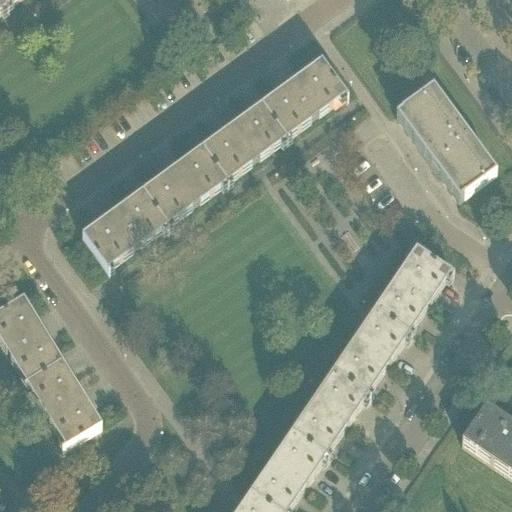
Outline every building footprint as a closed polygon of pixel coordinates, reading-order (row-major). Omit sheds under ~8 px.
[(0,0),(0,8),(8,19),(9,19),(5,14),(23,0),(0,0)] [(8,19),(0,8),(0,16),(4,14),(8,20),(8,19)] [(321,71),(261,115),(288,150),(284,145),(342,102),(346,108),(347,107),(321,71)] [(396,123),(415,149),(418,147),(442,180),(439,182),(458,207),(464,204),(495,181),(433,95),(401,118),(402,119),(396,123)] [(261,115),(202,158),(228,194),(229,194),(225,188),(283,145),(287,151),(288,150),(261,115)] [(202,158),(142,202),(168,238),(169,237),(165,232),(224,189),(228,194),(202,158)] [(168,238),(142,202),(82,246),(108,282),(109,281),(105,276),(164,233),(168,238)] [(417,261),(377,321),(411,345),(411,344),(406,340),(446,281),(452,285),(452,284),(416,259),(415,260),(417,261)] [(22,394),(23,395),(61,372),(22,309),(0,322),(0,344),(28,391),(22,394)] [(377,321),(335,382),(370,406),(370,405),(364,401),(405,341),(411,345),(377,321)] [(61,372),(23,395),(29,392),(67,454),(61,458),(62,459),(100,436),(61,372)] [(335,382),(294,443),(328,467),(328,466),(323,462),(364,402),(369,406),(370,406),(335,382)] [(511,432),(485,414),(461,449),(511,483),(511,432)] [(294,443),(252,504),(263,511),(289,511),(322,463),(328,467),(294,443)]
